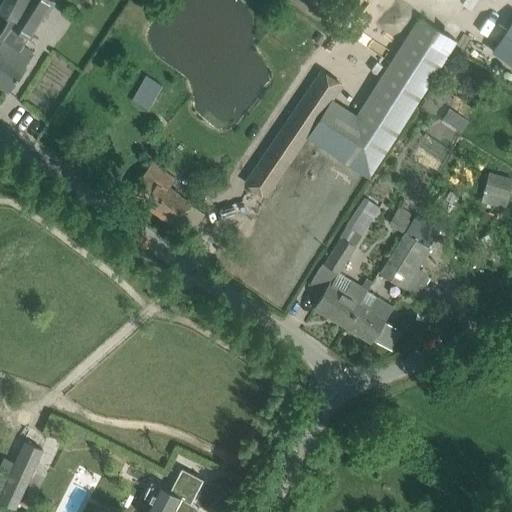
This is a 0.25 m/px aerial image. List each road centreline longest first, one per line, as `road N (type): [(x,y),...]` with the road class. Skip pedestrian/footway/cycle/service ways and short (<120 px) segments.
road 1 (unclassified): [(338,382),(298,342),(0,129)]
road 2 (residential): [(338,382),(373,377),(511,316)]
road 3 (unclassified): [(270,511),(338,382)]
